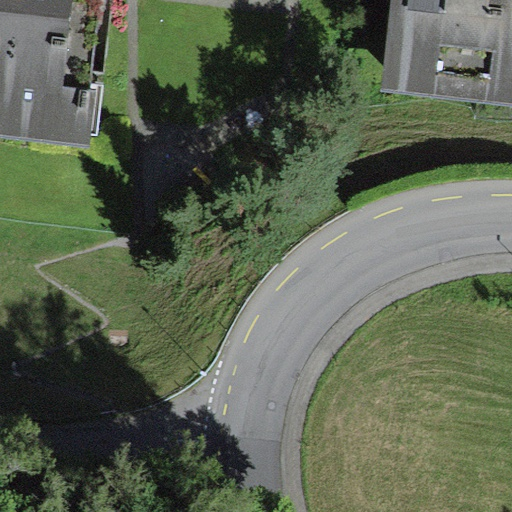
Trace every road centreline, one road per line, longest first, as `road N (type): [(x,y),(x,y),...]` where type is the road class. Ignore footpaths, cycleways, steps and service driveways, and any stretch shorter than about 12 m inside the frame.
road 1 (tertiary): [(511,218),(424,234),(280,325),(229,405),(232,442)]
road 2 (residential): [(0,425),(232,442)]
